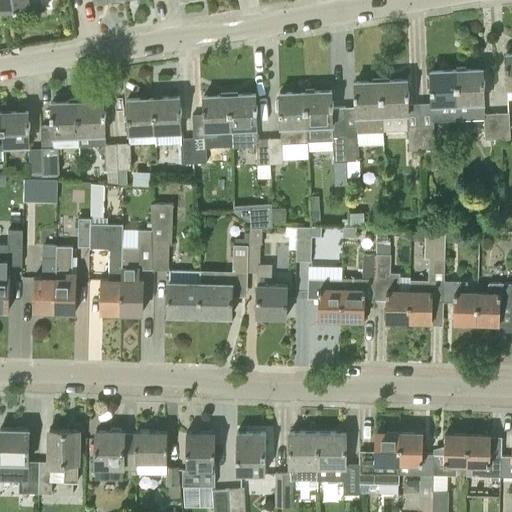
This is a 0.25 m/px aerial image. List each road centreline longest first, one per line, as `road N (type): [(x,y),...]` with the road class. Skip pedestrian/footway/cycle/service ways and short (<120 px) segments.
road 1 (tertiary): [(511,389),(234,389),(208,376),(0,376)]
road 2 (residential): [(0,65),(401,0)]
